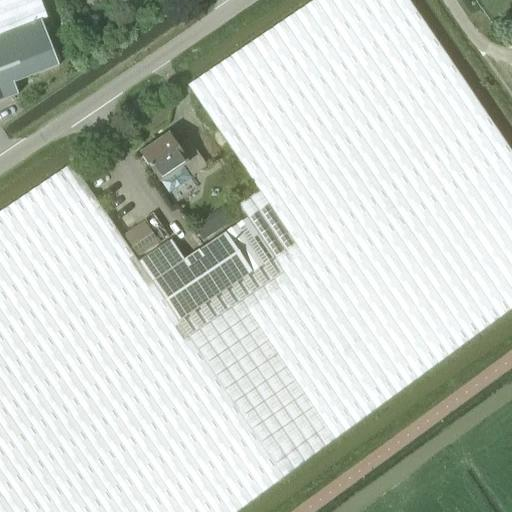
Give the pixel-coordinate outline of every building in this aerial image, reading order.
[(71,164),(0,212),(0,511),(235,511),(365,417),(511,307),(511,153),(408,0),(309,0),(282,19),(250,42),(233,53),(217,64),(187,85),(259,191),(237,206),(246,218),(225,233),(251,272),(178,322),(137,262),(121,238),(71,164)] [(39,0),(0,0),(0,101),(17,95),(13,84),(58,66),(40,20),(46,18),(39,0)] [(140,155),(159,182),(180,167),(190,177),(205,166),(187,140),(177,147),(168,135),(140,155)] [(223,206),(192,227),(202,241),(232,220),(223,206)] [(137,255),(157,242),(144,222),(124,236),(137,255)] [(171,239),(137,262),(178,322),(251,272),(225,233),(185,260),(171,239)]
